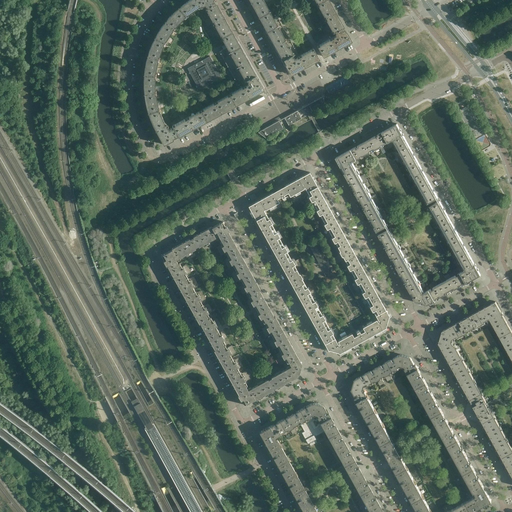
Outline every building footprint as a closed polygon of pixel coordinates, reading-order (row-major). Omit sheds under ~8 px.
[(198,7),(199,6),(200,8),(195,0),(189,0),(186,2),(183,4),(178,8),(186,17),(185,16),(187,15),(188,15),(190,13),(195,10),(198,8),(198,7)] [(269,10),(266,4),(263,0),(256,0),(251,3),(259,18),(270,12),(269,11),(269,12),(268,10),(269,10)] [(336,12),(332,6),(328,0),(324,0),(317,4),(317,5),(318,4),(319,6),(318,6),(320,10),(324,17),(325,16),(326,18),(325,18),(325,19),(336,12)] [(224,18),(216,3),(216,4),(208,8),(205,9),(206,10),(207,9),(208,11),(207,12),(212,22),(213,22),(214,23),(213,24),(224,18)] [(182,21),(184,18),(185,16),(186,17),(178,8),(174,12),(171,14),(169,17),(165,22),(174,29),(173,28),(174,27),(175,27),(178,25),(182,21)] [(299,56),(277,18),(274,19),(273,18),(271,13),(270,14),(269,12),(270,12),(259,18),(262,24),(283,61),(283,60),(286,64),(285,65),(290,75),(305,67),(299,56)] [(343,25),(336,12),(325,19),(326,18),(327,20),(326,20),(332,31),(332,30),(343,25)] [(232,32),(224,18),(213,24),(214,24),(215,24),(215,25),(214,26),(220,36),(221,36),(222,37),(221,38),(232,32)] [(171,34),(173,31),(172,30),(173,29),(174,29),(165,22),(161,27),(158,32),(154,38),(165,43),(164,43),(165,41),(166,41),(167,38),(171,34)] [(351,40),(346,31),(345,32),(343,28),(344,27),(343,25),(332,30),(333,32),(332,32),(333,33),(336,32),(336,33),(335,34),(336,36),(333,37),(334,38),(332,39),(331,38),(337,49),(352,41),(351,40)] [(236,38),(232,32),(221,38),(222,39),(222,38),(223,40),(222,40),(225,44),(226,46),(222,48),(223,49),(219,52),(235,81),(239,79),(254,71),(236,38)] [(160,54),(162,49),(164,45),(163,45),(164,43),(165,44),(165,43),(154,38),(151,44),(149,50),(147,56),(158,59),(159,59),(158,59),(158,57),(159,57),(160,54)] [(337,49),(331,38),(331,39),(330,40),(329,39),(319,45),(319,46),(317,47),(323,57),(337,49)] [(319,59),(317,55),(314,49),(312,50),(311,49),(306,52),(301,55),(301,56),(299,57),(299,56),(305,67),(319,59)] [(156,70),(157,65),(158,61),(157,61),(157,59),(158,59),(147,56),(146,62),(145,65),(144,75),(155,76),(155,75),(154,75),(154,74),(156,74),(156,70)] [(219,73),(215,65),(210,56),(200,62),(200,61),(197,63),(187,69),(199,90),(218,79),(221,77),(219,73)] [(264,89),(258,79),(258,80),(255,76),(256,75),(254,71),(239,79),(244,87),(250,98),(264,90),(264,89)] [(155,87),(155,84),(155,82),(155,78),(154,78),(154,76),(155,76),(144,75),(143,81),(143,88),(144,94),(156,93),(154,93),(154,91),(155,91),(155,87)] [(250,98),(244,87),(243,87),(244,88),(242,89),(242,88),(231,93),(232,94),(230,95),(230,94),(229,94),(235,106),(250,98)] [(157,104),(157,101),(156,98),(156,95),(155,95),(155,93),(156,93),(144,94),(145,100),(146,107),(148,113),(159,109),(158,109),(157,108),(158,107),(157,104)] [(235,106),(229,94),(229,95),(229,96),(228,96),(227,96),(217,101),(217,102),(216,103),(215,102),(221,113),(235,106)] [(324,106),(323,97),(321,98),(321,97),(320,98),(315,101),(314,101),(319,109),(324,106)] [(319,109),(314,101),(309,104),(308,104),(308,105),(312,112),(319,109)] [(221,113),(215,102),(215,103),(214,104),(213,103),(203,109),(203,110),(202,111),(201,110),(207,121),(221,113)] [(163,120),(162,118),(161,115),(160,112),(159,112),(158,110),(159,110),(159,109),(148,113),(150,119),(151,122),(153,125),(155,130),(165,125),(164,124),(165,123),(163,120)] [(207,121),(201,110),(200,110),(201,111),(199,112),(199,111),(194,114),(193,113),(192,113),(191,113),(191,114),(191,115),(188,117),(189,118),(187,119),(187,118),(186,118),(193,129),(199,125),(207,121)] [(301,119),(297,111),(297,110),(296,111),(291,114),(290,114),(295,122),(301,119)] [(295,122),(290,114),(290,115),(285,118),(285,117),(284,118),(288,125),(295,122)] [(193,129),(186,118),(187,119),(185,120),(185,119),(174,125),(175,126),(173,127),(173,126),(172,126),(173,129),(178,136),(178,137),(193,129)] [(283,129),(281,125),(279,121),(279,120),(278,121),(273,124),(272,124),(277,132),(283,129)] [(178,136),(173,129),(172,130),(171,128),(169,129),(168,127),(167,127),(166,125),(167,125),(166,124),(165,125),(155,130),(159,138),(160,138),(163,145),(174,140),(173,139),(178,136)] [(277,132),(272,124),(272,125),(267,127),(266,128),(261,131),(261,130),(260,131),(258,132),(266,138),(277,132)] [(408,144),(397,124),(386,130),(392,140),(394,143),(395,146),(397,150),(408,144)] [(387,148),(385,144),(392,140),(386,130),(346,152),(352,162),(359,159),(361,162),(367,159),(365,155),(370,152),(379,147),(381,151),(387,148)] [(418,162),(408,144),(397,150),(401,157),(398,159),(402,165),(405,163),(407,168),(418,162)] [(354,165),(352,162),(346,152),(336,158),(347,178),(358,172),(355,168),(354,165)] [(428,180),(418,162),(407,168),(410,173),(407,174),(410,181),(413,179),(417,186),(428,180)] [(317,186),(309,172),(298,178),(304,188),(304,187),(305,188),(307,192),(317,186)] [(368,190),(364,183),(368,181),(364,174),(360,177),(358,172),(347,178),(357,196),(368,190)] [(304,189),(304,188),(298,178),(284,186),(285,187),(289,195),(290,196),(304,189)] [(450,219),(439,201),(439,199),(428,180),(417,186),(421,193),(418,195),(421,201),(425,199),(426,202),(427,204),(436,199),(437,200),(438,202),(429,207),(431,211),(428,213),(432,220),(435,218),(439,225),(450,219)] [(277,199),(281,196),(283,200),(286,199),(285,197),(289,195),(285,187),(284,186),(259,200),(265,210),(279,202),(277,199)] [(325,200),(317,186),(307,192),(315,206),(325,200)] [(375,203),(379,201),(375,194),(371,197),(368,190),(357,196),(367,214),(378,208),(375,203)] [(264,210),(265,210),(259,200),(248,206),(256,220),(266,214),(264,211),(264,210)] [(333,214),(329,208),(325,200),(315,206),(322,220),(333,214)] [(397,242),(400,240),(397,233),(393,235),(389,229),(388,227),(384,219),(388,217),(384,210),(380,212),(378,208),(367,214),(377,232),(386,227),(387,228),(387,230),(378,235),(388,253),(399,247),(397,242)] [(274,228),(270,221),(266,214),(256,220),(264,234),(274,228)] [(340,228),(333,214),(322,220),(330,234),(340,228)] [(453,222),(460,236),(462,235),(467,243),(468,243),(455,217),(452,219),(453,221),(453,222)] [(459,237),(450,219),(439,225),(443,232),(439,233),(441,236),(443,240),(446,238),(449,243),(459,237)] [(228,231),(229,231),(226,226),(225,226),(222,221),(212,227),(211,226),(207,229),(213,239),(219,236),(221,241),(230,235),(228,231)] [(282,242),(277,235),(274,228),(264,234),(271,248),(282,242)] [(348,242),(340,228),(330,234),(338,248),(348,242)] [(212,247),(209,242),(213,239),(207,229),(193,237),(193,238),(190,239),(190,238),(175,247),(181,257),(185,255),(188,260),(195,256),(195,255),(194,252),(194,250),(195,249),(195,248),(198,246),(199,247),(200,247),(202,247),(204,250),(205,250),(212,247)] [(230,235),(221,241),(219,241),(221,245),(216,248),(220,255),(221,255),(224,253),(227,254),(227,255),(238,249),(230,235)] [(469,255),(459,237),(449,243),(451,247),(448,249),(451,255),(455,254),(459,261),(469,255)] [(289,256),(285,248),(282,242),(271,248),(279,262),(289,256)] [(363,268),(355,254),(352,249),(348,242),(338,248),(342,255),(352,274),(363,268)] [(328,261),(319,246),(317,243),(310,247),(319,261),(321,265),(328,261)] [(176,260),(181,257),(175,247),(171,249),(172,250),(161,255),(164,260),(163,261),(166,266),(167,265),(169,269),(178,264),(176,260)] [(409,265),(405,258),(409,256),(405,249),(401,251),(399,247),(388,253),(398,271),(409,265)] [(245,262),(238,249),(227,255),(227,256),(227,258),(224,260),(224,261),(228,268),(229,268),(232,267),(234,267),(234,268),(245,262)] [(481,275),(469,255),(459,261),(461,265),(462,267),(465,271),(470,281),(481,275)] [(297,270),(292,262),(289,256),(279,262),(287,276),(297,270)] [(253,276),(245,262),(234,268),(235,269),(234,272),(231,273),(231,274),(235,282),(236,282),(239,280),(242,281),(242,282),(253,276)] [(187,274),(190,272),(190,271),(187,264),(181,267),(179,263),(178,264),(169,269),(176,283),(187,277),(187,276),(187,274)] [(416,278),(420,276),(417,269),(413,271),(409,265),(398,271),(408,288),(419,282),(416,278)] [(370,282),(363,268),(352,274),(360,288),(370,282)] [(312,296),(304,282),(302,279),(297,270),(287,276),(292,286),(301,302),(312,296)] [(430,303),(470,281),(465,271),(463,272),(462,271),(458,274),(455,270),(449,274),(451,278),(442,282),(437,285),(435,281),(428,285),(431,289),(426,291),(426,292),(425,293),(430,303)] [(260,290),(253,276),(242,282),(242,283),(242,285),(239,287),(239,288),(242,295),(247,292),(249,295),(250,295),(259,290),(260,290)] [(195,287),(198,286),(198,285),(194,277),(193,277),(190,279),(187,278),(187,277),(176,283),(184,296),(194,291),(194,290),(195,287)] [(378,296),(372,285),(370,282),(360,288),(368,302),(378,296)] [(430,303),(425,293),(419,282),(408,288),(415,301),(427,305),(430,303)] [(274,317),(268,306),(266,302),(259,290),(250,295),(249,295),(249,296),(251,300),(249,300),(253,307),(254,306),(255,308),(258,312),(256,313),(260,320),(261,319),(264,323),(265,323),(264,322),(274,317)] [(202,301),(205,299),(205,298),(204,295),(201,291),(200,291),(197,292),(195,292),(194,291),(184,296),(191,310),(202,304),(201,303),(202,301)] [(319,310),(315,303),(312,296),(301,302),(309,316),(319,310)] [(386,310),(378,296),(368,302),(376,316),(386,310)] [(505,319),(501,312),(495,301),(488,305),(489,307),(496,319),(491,322),(493,326),(505,319)] [(207,314),(212,311),(209,304),(208,304),(205,306),(202,305),(202,304),(191,310),(199,324),(200,323),(209,318),(209,317),(207,314)] [(496,319),(489,307),(488,305),(476,312),(482,323),(490,319),(491,322),(496,319)] [(327,324),(323,317),(319,310),(309,316),(317,330),(327,324)] [(386,326),(388,317),(389,317),(386,310),(376,316),(379,322),(378,322),(376,320),(376,319),(362,327),(363,329),(368,337),(386,327),(386,326)] [(480,324),(482,323),(476,312),(453,325),(459,336),(461,334),(462,336),(464,334),(465,336),(470,332),(469,331),(473,329),(474,331),(479,327),(479,326),(481,325),(480,324)] [(283,330),(275,316),(274,317),(264,322),(265,323),(266,326),(261,329),(265,336),(266,336),(269,334),(271,335),(272,336),(283,330)] [(218,330),(216,328),(218,327),(214,320),(212,321),(210,317),(209,317),(209,318),(200,323),(207,336),(214,350),(215,350),(224,344),(224,345),(225,344),(223,340),(225,340),(221,333),(219,333),(218,330)] [(511,331),(509,326),(505,319),(493,326),(500,337),(511,331)] [(335,338),(330,331),(327,324),(317,330),(325,344),(335,338)] [(459,336),(453,325),(442,331),(440,337),(452,340),(452,339),(454,338),(459,336)] [(339,354),(364,340),(368,337),(363,329),(359,331),(358,329),(355,331),(357,335),(353,337),(351,333),(337,341),(339,344),(338,344),(335,338),(325,344),(328,350),(329,350),(338,353),(339,354)] [(290,343),(286,337),(283,330),(272,336),(272,337),(272,339),(269,341),(268,342),(272,349),(274,349),(276,348),(279,348),(279,349),(290,343)] [(511,345),(511,331),(500,337),(506,349),(511,345)] [(455,347),(452,342),(451,342),(452,340),(440,337),(438,343),(444,353),(455,347)] [(297,357),(290,343),(279,349),(280,350),(279,352),(276,354),(276,355),(280,362),(285,359),(287,363),(288,362),(297,357)] [(232,355),(235,353),(235,352),(231,345),(226,348),(224,345),(224,344),(215,350),(214,350),(221,364),(232,358),(231,357),(232,355)] [(462,358),(460,353),(457,348),(456,349),(455,347),(444,353),(450,364),(462,358)] [(415,365),(411,359),(409,358),(409,357),(401,355),(401,356),(399,355),(397,356),(403,367),(404,367),(405,369),(407,374),(418,368),(416,364),(415,365)] [(403,367),(397,356),(393,358),(394,359),(392,360),(392,359),(388,361),(394,372),(399,369),(398,367),(400,366),(403,367)] [(298,376),(301,365),(301,364),(297,357),(288,362),(291,366),(285,369),(291,380),(298,376)] [(239,368),(242,367),(243,365),(239,358),(238,358),(235,360),(232,359),(232,358),(221,364),(229,377),(239,371),(239,368)] [(468,370),(465,363),(462,358),(450,364),(457,376),(468,370)] [(388,375),(394,372),(388,361),(383,364),(384,365),(382,366),(381,364),(373,369),(374,370),(372,371),(371,370),(367,373),(373,383),(378,380),(379,382),(378,382),(380,386),(384,383),(382,378),(385,377),(387,381),(392,379),(390,375),(389,376),(388,375)] [(277,388),(291,380),(285,369),(281,372),(278,367),(271,370),(271,371),(273,374),(272,377),(271,377),(271,378),(268,380),(268,379),(266,380),(264,379),(262,376),(261,376),(255,380),(258,385),(253,387),(259,398),(274,390),(273,389),(276,387),(277,388)] [(426,383),(423,378),(422,375),(421,376),(420,374),(421,373),(418,368),(407,374),(415,389),(426,383)] [(475,381),(472,377),(468,370),(457,376),(463,388),(475,381)] [(245,382),(250,379),(246,372),(245,371),(242,373),(240,372),(239,371),(229,377),(236,391),(245,386),(247,385),(245,382)] [(373,383),(367,373),(363,375),(363,376),(362,377),(361,376),(357,378),(363,389),(364,386),(367,384),(368,386),(373,383)] [(364,392),(363,390),(363,389),(357,378),(356,379),(355,381),(354,381),(352,389),(353,389),(352,391),(356,398),(355,398),(357,402),(367,396),(365,391),(364,392)] [(481,393),(477,386),(475,381),(463,388),(469,399),(481,393)] [(434,397),(431,392),(430,390),(429,390),(428,388),(429,388),(426,383),(415,389),(423,403),(434,397)] [(259,398),(253,387),(248,390),(245,386),(236,391),(244,405),(255,399),(255,400),(259,398)] [(493,411),(490,405),(489,406),(488,405),(487,403),(488,402),(485,396),(484,397),(481,393),(469,399),(476,411),(482,423),(494,416),(492,412),(493,411)] [(375,411),(373,406),(367,396),(357,402),(360,407),(361,407),(362,408),(361,409),(365,417),(375,411)] [(442,411),(439,406),(438,404),(437,404),(436,404),(436,403),(437,402),(434,397),(423,403),(431,417),(442,411)] [(127,404),(132,412),(137,409),(142,406),(139,400),(138,399),(134,402),(131,403),(130,402),(127,404)] [(327,413),(327,412),(323,406),(312,403),(310,404),(320,422),(330,417),(328,413),(327,413)] [(325,431),(320,422),(310,404),(300,409),(306,420),(310,428),(304,431),(301,433),(308,444),(312,442),(313,442),(313,441),(317,439),(315,436),(325,431)] [(310,428),(306,420),(300,409),(279,421),(285,432),(290,429),(291,430),(290,431),(292,434),(297,432),(294,427),(300,424),(304,431),(310,428)] [(383,425),(381,420),(375,411),(365,417),(368,422),(369,421),(370,423),(369,423),(373,431),(383,425)] [(454,433),(451,428),(450,426),(446,418),(445,419),(444,417),(445,416),(442,411),(431,417),(435,424),(430,427),(433,432),(438,429),(440,434),(435,436),(435,437),(438,442),(443,439),(447,446),(458,440),(455,435),(454,435),(453,433),(454,433)] [(501,428),(498,423),(494,416),(482,423),(489,434),(501,428)] [(338,431),(336,426),(334,424),(333,424),(332,422),(333,422),(330,417),(320,422),(325,431),(328,437),(338,431)] [(285,432),(279,421),(275,423),(276,424),(274,425),(274,424),(270,426),(275,436),(277,435),(278,436),(285,432)] [(391,439),(389,434),(383,425),(373,431),(375,436),(376,435),(377,437),(376,438),(378,440),(381,445),(391,439)] [(275,438),(276,437),(275,436),(270,426),(259,432),(265,443),(269,450),(280,445),(277,440),(276,440),(275,438)] [(507,439),(503,432),(501,428),(489,434),(495,446),(507,439)] [(346,445),(344,440),(342,438),(341,439),(340,437),(341,436),(338,431),(328,437),(336,451),(346,445)] [(408,458),(406,453),(405,453),(400,456),(398,451),(403,449),(400,443),(395,446),(391,439),(381,445),(383,450),(384,450),(385,451),(384,452),(387,457),(388,459),(393,467),(394,466),(395,468),(394,469),(396,474),(407,468),(403,461),(408,458)] [(511,451),(511,448),(511,446),(507,439),(495,446),(502,458),(511,451)] [(465,454),(463,449),(462,450),(461,448),(462,447),(458,440),(447,446),(455,460),(465,454)] [(288,459),(285,454),(280,445),(269,450),(272,456),(273,455),(274,457),(273,458),(277,465),(288,459)] [(354,460),(351,455),(350,452),(349,453),(348,451),(349,450),(346,445),(336,451),(343,465),(344,466),(354,460)] [(511,451),(502,458),(508,469),(511,466),(511,451)] [(473,468),(471,463),(470,464),(468,462),(470,461),(465,454),(455,460),(463,474),(473,468)] [(472,458),(469,460),(484,485),(486,484),(480,473),(481,473),(472,458)] [(296,473),(293,469),(288,459),(277,465),(280,470),(281,469),(282,471),(281,472),(285,479),(296,473)] [(366,481),(363,476),(362,474),(358,467),(357,467),(357,466),(356,465),(357,465),(354,460),(344,466),(343,465),(338,468),(338,470),(340,473),(339,474),(341,474),(341,475),(341,476),(342,477),(344,480),(345,481),(350,478),(351,480),(353,482),(351,483),(354,488),(356,487),(359,494),(370,488),(367,483),(366,484),(365,482),(366,481)] [(415,482),(410,472),(407,468),(396,474),(400,481),(402,481),(403,482),(401,483),(404,488),(415,482)] [(481,483),(479,478),(478,478),(476,476),(477,476),(473,468),(463,474),(471,489),(481,483)] [(304,488),(298,478),(296,473),(285,479),(288,484),(289,484),(290,486),(289,486),(293,494),(304,488)] [(423,496),(417,487),(415,482),(404,488),(408,495),(409,495),(410,497),(409,497),(412,502),(423,496)] [(492,501),(486,491),(481,483),(471,489),(473,494),(474,493),(476,495),(475,496),(481,507),(492,501)] [(321,506),(318,501),(313,504),(312,502),(310,500),(315,497),(313,492),(308,495),(304,488),(293,494),(296,499),(297,498),(298,499),(297,500),(300,506),(301,508),(302,510),(303,511),(317,511),(316,509),(321,506)] [(378,502),(375,498),(374,498),(373,496),(374,496),(370,488),(359,494),(367,508),(378,502)] [(428,511),(431,511),(425,501),(423,496),(412,502),(416,510),(417,509),(418,511),(417,511),(428,511)] [(472,511),(481,507),(475,496),(465,502),(471,511),(472,511)] [(471,511),(465,502),(460,505),(459,503),(460,503),(458,499),(454,502),(457,507),(453,508),(451,503),(446,506),(448,509),(449,509),(450,510),(446,511),(471,511)] [(383,511),(382,511),(381,511),(381,510),(382,510),(378,502),(367,508),(369,511),(383,511)]
